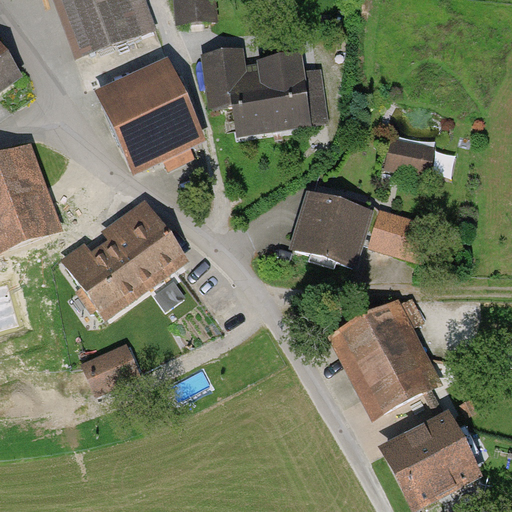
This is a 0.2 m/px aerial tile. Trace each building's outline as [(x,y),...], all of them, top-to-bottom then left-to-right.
[(157,33),(144,0),(56,0),(79,62),(157,33)] [(183,0),(185,21),(200,20),(198,0),(183,0)] [(0,100),(27,82),(0,41),(0,100)] [(303,75),(300,58),(260,64),(263,83),(245,85),(240,54),(205,59),(212,107),(236,103),(241,136),(328,125),(321,73),(303,75)] [(203,141),(167,65),(102,95),(138,171),(203,141)] [(434,152),(393,143),(387,170),(428,179),(434,152)] [(77,214),(23,148),(0,166),(0,219),(3,216),(32,251),(77,214)] [(376,218),(313,200),(296,261),(359,279),(376,218)] [(194,268),(150,207),(106,238),(113,247),(96,259),(89,250),(64,269),(108,330),(194,268)] [(443,233),(382,216),(372,252),(433,269),(443,233)] [(0,334),(45,302),(21,270),(0,284),(0,334)] [(447,389),(400,309),(334,348),(381,428),(447,389)] [(143,383),(130,352),(85,371),(98,402),(143,383)] [(429,511),(480,487),(449,425),(391,453),(419,511),(429,511)]
